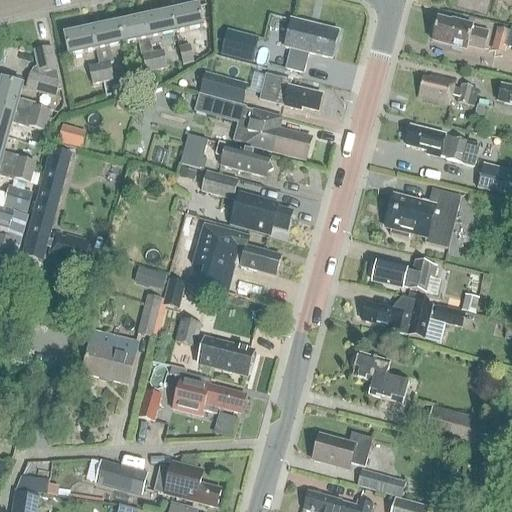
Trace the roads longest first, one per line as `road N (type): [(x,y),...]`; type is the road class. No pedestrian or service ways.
road 1 (tertiary): [(272,443),(393,0)]
road 2 (residential): [(272,443),(25,456)]
